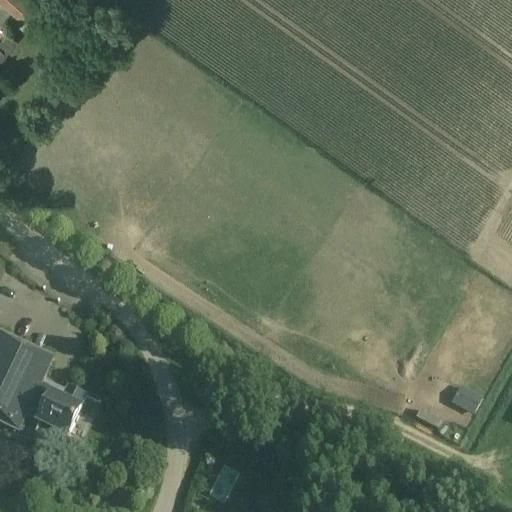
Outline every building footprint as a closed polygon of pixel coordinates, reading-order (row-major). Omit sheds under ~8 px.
[(38,1),(37,0),(0,0),(0,3),(20,21),(38,1)] [(102,22),(100,8),(84,11),(87,25),(102,22)] [(0,64),(19,42),(8,33),(0,41),(0,64)] [(26,418),(41,386),(53,361),(0,334),(0,423),(18,433),(26,418)] [(64,398),(41,386),(26,418),(38,424),(38,425),(68,439),(81,411),(80,411),(86,399),(68,390),(64,398)] [(462,388),(454,405),(477,415),(485,398),(462,388)]
